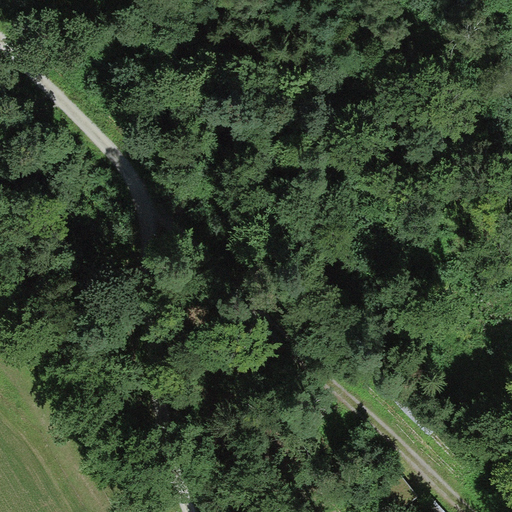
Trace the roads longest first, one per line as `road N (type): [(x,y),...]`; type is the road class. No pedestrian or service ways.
road 1 (track): [(499,511),(0,35)]
road 2 (track): [(190,511),(157,373),(141,172)]
